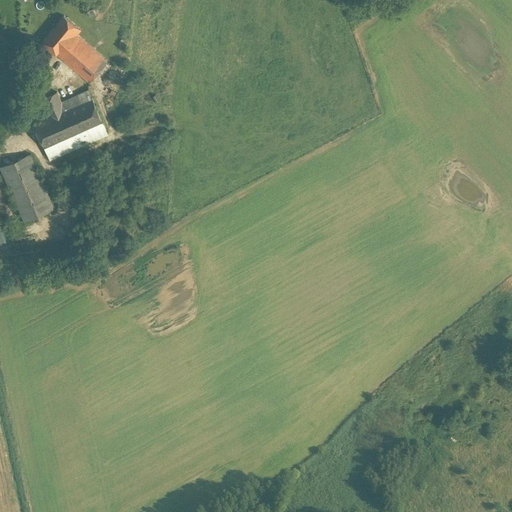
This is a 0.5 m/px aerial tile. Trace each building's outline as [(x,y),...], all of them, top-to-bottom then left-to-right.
[(64,14),(42,41),(56,52),(77,33),(81,29),(64,14)] [(56,52),(56,53),(90,81),(108,60),(77,33),(56,52)] [(89,88),(62,101),(62,102),(65,109),(92,96),(89,88)] [(57,90),(41,97),(45,106),(49,116),(65,109),(62,102),(62,101),(57,90)] [(44,146),(93,124),(103,120),(92,96),(65,109),(49,116),(34,122),(44,146)] [(45,106),(34,111),(33,120),(34,122),(49,116),(45,106)] [(93,124),(44,146),(50,159),(99,137),(93,124)] [(30,153),(0,166),(24,221),(55,207),(30,153)] [(93,186),(94,181),(93,175),(90,171),(85,168),(80,167),(75,168),(70,171),(67,176),(66,181),(67,186),(70,191),(75,194),(80,195),(86,194),(90,190),(93,186)]
